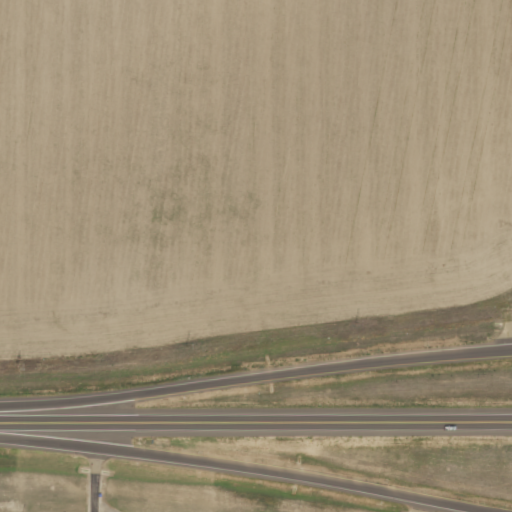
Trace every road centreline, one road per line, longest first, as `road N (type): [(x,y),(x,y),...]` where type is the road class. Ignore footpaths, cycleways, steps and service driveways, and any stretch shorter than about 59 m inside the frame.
road 1 (trunk): [(511,353),(0,410)]
road 2 (trunk): [(0,426),(511,426)]
road 3 (trunk): [(0,442),(148,457),(476,511)]
